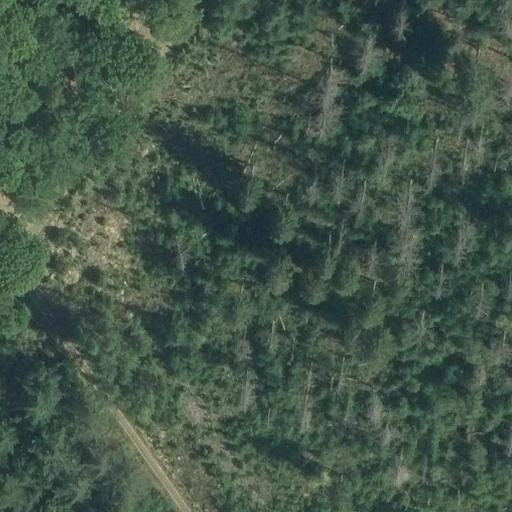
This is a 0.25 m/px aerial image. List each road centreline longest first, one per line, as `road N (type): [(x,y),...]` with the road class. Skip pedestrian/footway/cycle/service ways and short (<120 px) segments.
road 1 (track): [(0,289),(209,0)]
road 2 (track): [(0,248),(187,511)]
